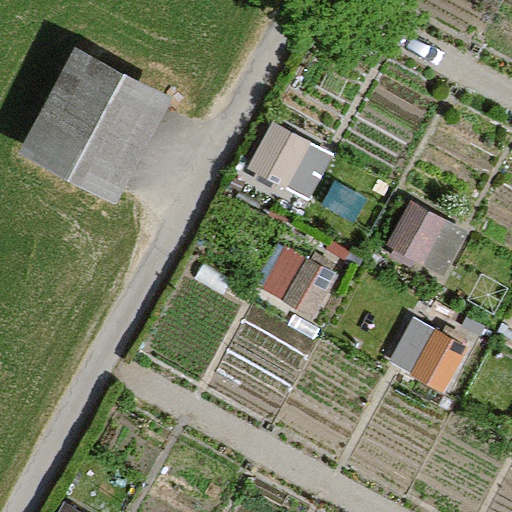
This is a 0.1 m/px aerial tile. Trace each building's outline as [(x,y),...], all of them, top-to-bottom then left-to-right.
[(31,147),(116,193),(168,96),(84,51),(31,147)] [(278,117),(260,167),(328,191),(346,141),(278,117)] [(397,244),(452,273),(478,224),(423,195),(397,244)] [(325,312),(350,265),(295,236),(269,283),(325,312)] [(462,384),(481,336),(421,312),(402,361),(462,384)]
